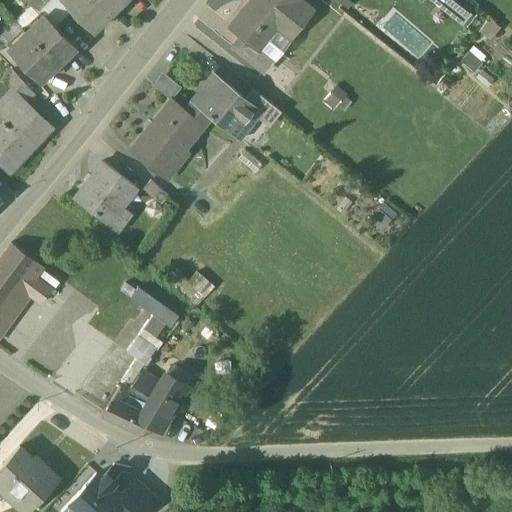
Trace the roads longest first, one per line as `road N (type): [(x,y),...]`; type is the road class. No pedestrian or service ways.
road 1 (residential): [(0,364),(107,432),(156,452),(511,445)]
road 2 (residential): [(0,232),(186,0)]
